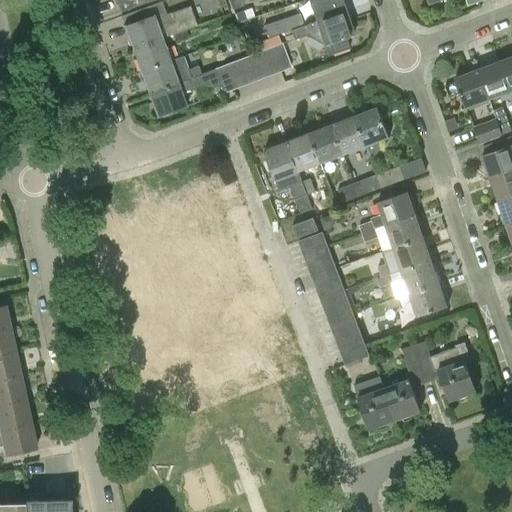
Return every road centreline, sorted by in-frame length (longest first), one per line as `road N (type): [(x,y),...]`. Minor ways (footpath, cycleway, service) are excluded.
road 1 (residential): [(232,122),(359,475)]
road 2 (residential): [(102,511),(78,380),(65,374),(65,325),(31,180)]
road 3 (residential): [(404,52),(511,357)]
road 4 (residential): [(232,122),(404,52)]
road 5 (residential): [(124,157),(71,0)]
road 6 (residential): [(511,417),(359,475)]
road 7 (residential): [(31,180),(0,56)]
